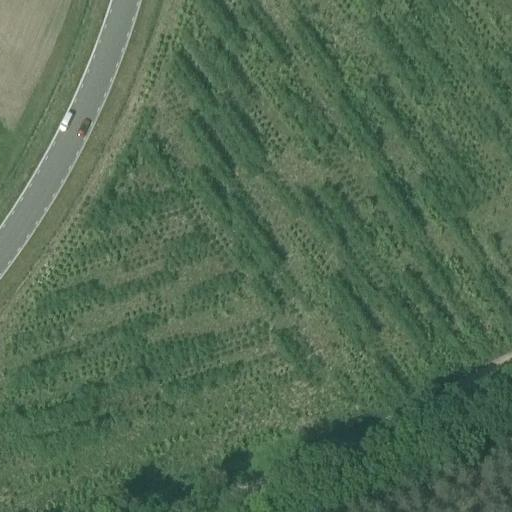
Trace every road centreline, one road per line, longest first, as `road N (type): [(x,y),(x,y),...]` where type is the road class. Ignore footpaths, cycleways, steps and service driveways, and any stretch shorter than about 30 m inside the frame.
road 1 (track): [(244,491),(339,457),(511,367)]
road 2 (secondary): [(0,254),(72,137),(124,0)]
